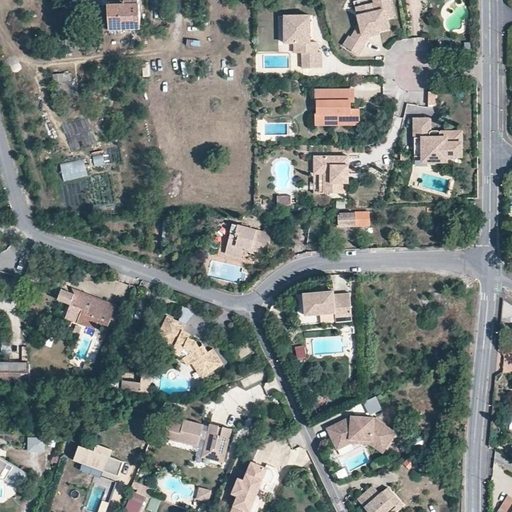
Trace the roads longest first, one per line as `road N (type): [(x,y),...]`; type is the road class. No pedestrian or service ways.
road 1 (residential): [(250,305),(34,236),(0,152)]
road 2 (residential): [(250,305),(303,264),(489,261)]
road 3 (residential): [(473,511),(489,274)]
road 4 (residential): [(344,511),(250,305)]
road 5 (residential): [(490,156),(489,0)]
